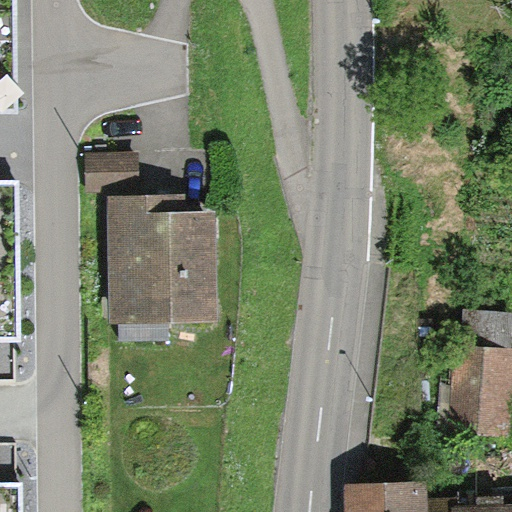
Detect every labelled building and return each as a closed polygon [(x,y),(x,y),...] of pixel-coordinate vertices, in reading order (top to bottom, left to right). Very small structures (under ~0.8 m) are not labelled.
[(14,0),(0,0),(0,110),(16,110),(14,0)] [(86,152),(86,185),(129,185),(129,152),(86,152)] [(15,178),(0,178),(0,335),(16,336),(15,178)] [(112,324),(199,322),(196,208),(109,210),(112,324)] [(498,432),(502,350),(461,348),(457,430),(498,432)] [(14,511),(14,486),(0,485),(0,511),(14,511)] [(354,511),(511,511),(406,511),(406,486),(354,486),(354,511)]
